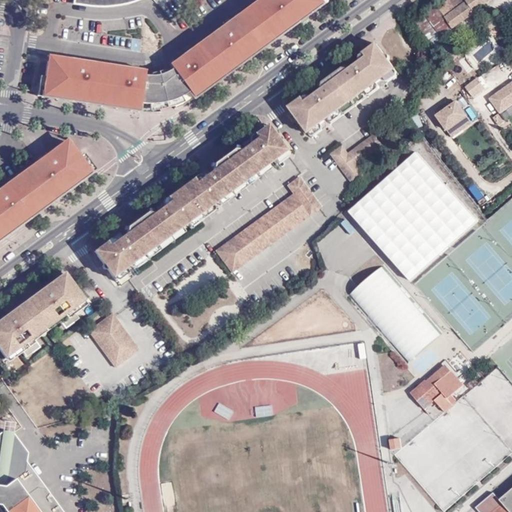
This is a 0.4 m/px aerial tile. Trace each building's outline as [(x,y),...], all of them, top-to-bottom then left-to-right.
[(71,89),(45,85),(43,93),(157,109),(173,108),(185,104),(197,95),(325,0),(310,0),(309,1),(304,5),(306,8),(294,16),(291,14),(279,23),(280,26),(257,43),(255,40),(243,48),(246,51),(233,60),(231,58),(208,76),(209,79),(197,87),(195,84),(172,99),(157,102),(155,103),(130,98),(129,101),(116,99),(116,96),(87,91),(86,95),(70,91),(71,89)] [(166,71),(172,99),(195,84),(197,87),(209,79),(208,76),(231,58),(233,60),(246,51),(243,48),(255,40),(257,43),(280,26),(279,23),(291,14),(294,16),(306,8),(304,5),(309,1),(308,0),(254,0),(237,13),(239,18),(234,23),(226,28),(223,22),(175,57),(179,63),(172,67),(166,71)] [(486,2),(485,0),(444,0),(439,4),(436,0),(433,0),(413,16),(430,40),(440,31),(452,23),(454,26),(486,2)] [(500,22),(493,13),(483,22),(489,30),(500,22)] [(234,23),(230,17),(223,22),(226,28),(234,23)] [(440,31),(430,40),(440,55),(441,53),(444,57),(453,51),(440,31)] [(292,104),(309,128),(396,67),(376,40),(357,54),(361,59),(349,68),(346,63),(322,81),(325,85),(313,94),(310,90),(292,104)] [(69,62),(47,58),(45,85),(71,89),(70,91),(86,95),(87,91),(116,96),(116,99),(129,101),(130,98),(155,103),(157,102),(152,74),(145,73),(137,72),(137,65),(78,57),(78,63),(69,62)] [(169,62),(172,67),(179,63),(175,57),(169,62)] [(396,67),(309,128),(312,133),(399,70),(396,67)] [(152,74),(157,102),(172,99),(166,71),(152,74)] [(478,78),(466,87),(473,97),(485,88),(478,78)] [(511,84),(490,99),(500,114),(511,105),(511,84)] [(457,101),(436,115),(446,130),(467,116),(457,101)] [(107,266),(113,275),(285,149),(287,148),(280,137),(279,134),(275,132),(270,125),(270,123),(267,120),(250,131),(249,136),(244,139),(243,138),(240,140),(245,146),(241,148),(238,144),(238,142),(234,142),(233,146),(213,161),(210,161),(209,163),(212,165),(214,168),(210,171),(205,164),(202,166),(203,169),(191,175),(164,195),(161,200),(157,201),(156,203),(159,208),(154,212),(150,206),(148,207),(148,209),(127,224),(130,229),(124,234),(120,229),(118,230),(118,232),(113,235),(109,235),(93,247),(94,254),(97,254),(102,260),(101,261),(105,268),(107,266)] [(342,144),(331,153),(352,182),(354,181),(363,174),(356,163),(357,162),(385,141),(378,131),(348,153),(342,144)] [(386,142),(378,131),(385,141),(357,162),(356,163),(363,174),(354,181),(352,182),(353,183),(365,174),(357,164),(386,142)] [(89,165),(80,153),(72,143),(54,154),(50,150),(44,155),(48,160),(42,164),(10,186),(24,208),(27,211),(28,207),(60,184),(63,185),(89,165)] [(349,211),(410,280),(478,220),(417,151),(349,211)] [(42,164),(48,160),(44,155),(38,160),(42,164)] [(27,211),(29,215),(92,169),(89,165),(63,185),(60,184),(28,207),(27,211)] [(297,195),(294,191),(294,192),(292,189),(302,181),(299,176),(288,185),(294,193),(216,250),(232,272),(321,207),(307,188),(297,195)] [(302,181),(292,189),(294,192),(294,191),(297,195),(307,188),(302,181)] [(0,227),(12,219),(15,223),(27,211),(24,208),(10,186),(5,190),(2,185),(0,186),(0,227)] [(0,236),(29,215),(27,211),(15,223),(0,232),(0,236)] [(0,232),(15,223),(12,219),(0,227),(0,232)] [(66,270),(59,275),(0,317),(0,323),(25,305),(27,308),(37,301),(35,299),(69,274),(66,270)] [(442,338),(383,270),(348,301),(407,367),(442,338)] [(25,305),(0,323),(0,345),(6,354),(18,344),(24,350),(37,341),(36,338),(32,334),(57,314),(62,320),(63,322),(76,312),(71,306),(85,296),(69,274),(35,299),(37,301),(27,308),(25,305)] [(91,303),(85,296),(71,306),(76,312),(91,303)] [(141,347),(115,311),(91,329),(116,365),(141,347)] [(36,338),(62,320),(57,314),(32,334),(36,338)] [(18,344),(6,354),(10,360),(24,350),(18,344)] [(464,386),(447,366),(428,383),(427,381),(412,394),(426,411),(435,402),(447,414),(455,406),(450,400),(464,386)] [(254,417),(270,415),(269,405),(253,407),(254,417)] [(231,422),(235,412),(219,406),(215,416),(231,422)] [(0,494),(7,496),(7,501),(15,511),(66,511),(48,487),(42,491),(28,473),(30,464),(29,452),(15,433),(4,433),(0,435),(0,494)] [(390,439),(392,450),(402,448),(401,438),(390,439)] [(48,487),(30,464),(28,473),(42,491),(48,487)] [(502,507),(496,511),(511,511),(511,493),(500,504),(502,507)] [(0,505),(4,507),(8,511),(15,511),(7,501),(7,496),(0,494),(0,505)]
